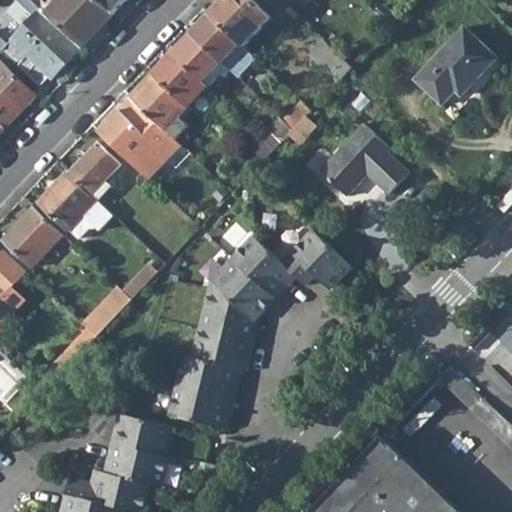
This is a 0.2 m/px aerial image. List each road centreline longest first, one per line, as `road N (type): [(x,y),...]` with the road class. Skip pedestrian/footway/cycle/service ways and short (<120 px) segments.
road 1 (residential): [(511,233),(250,511)]
road 2 (residential): [(0,185),(174,0)]
road 3 (residential): [(0,502),(49,451),(93,442),(102,407)]
